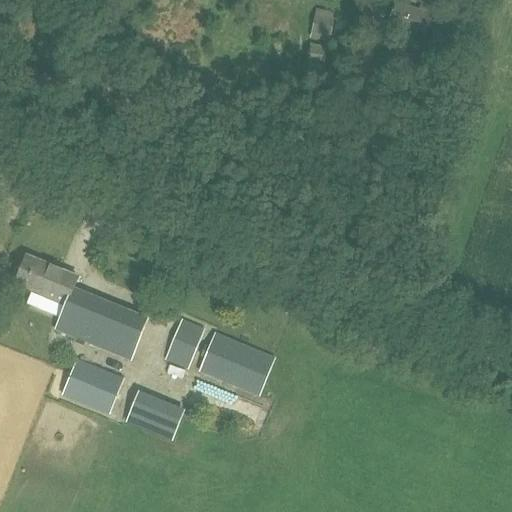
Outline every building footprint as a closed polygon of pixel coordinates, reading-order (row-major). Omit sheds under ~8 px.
[(394,3),(387,25),(427,38),(434,14),(394,3)] [(316,9),(310,39),(330,42),(335,13),(316,9)] [(327,50),(310,47),(307,63),(324,66),(327,50)] [(76,280),(54,271),(24,258),(12,286),(64,307),(54,332),(128,364),(145,323),(71,292),(76,280)] [(188,370),(205,330),(182,321),(165,361),(188,370)] [(272,361),(212,336),(197,373),(256,398),(272,361)] [(75,362),(60,397),(106,417),(121,382),(75,362)] [(135,393),(123,425),(170,444),(183,412),(135,393)]
